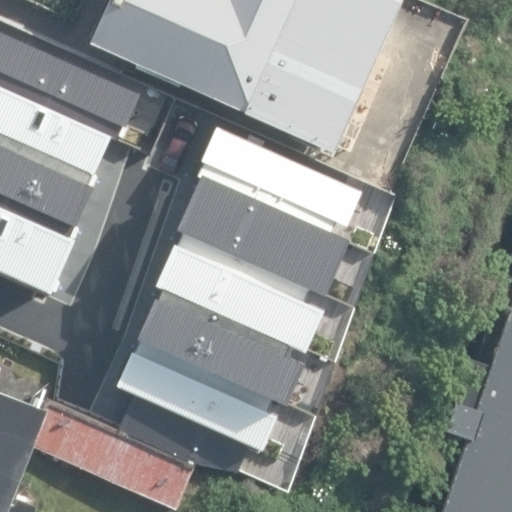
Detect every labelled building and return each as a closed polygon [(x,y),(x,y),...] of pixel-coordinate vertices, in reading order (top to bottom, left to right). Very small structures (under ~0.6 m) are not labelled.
[(67,0),(40,0),(63,10),(67,0)] [(379,23),(331,0),(101,0),(87,30),(321,142),(379,23)] [(80,51),(0,19),(0,107),(50,128),(80,51)] [(140,125),(85,119),(55,194),(25,185),(1,237),(37,248),(15,297),(71,329),(64,379),(162,414),(257,152),(173,113),(140,125)] [(511,511),(511,302),(486,376),(465,369),(438,446),(459,454),(438,511),(511,511)] [(52,387),(28,436),(167,504),(191,454),(52,387)] [(0,511),(1,511),(37,411),(0,398),(0,511)]
